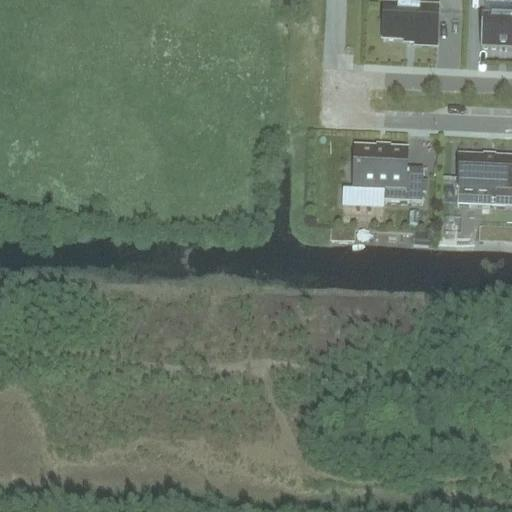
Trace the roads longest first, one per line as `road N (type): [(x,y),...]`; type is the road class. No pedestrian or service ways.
road 1 (residential): [(511,128),(336,120),(340,82)]
road 2 (residential): [(340,82),(511,89)]
